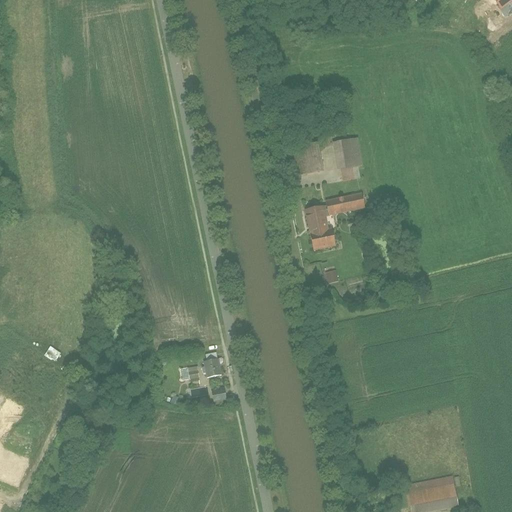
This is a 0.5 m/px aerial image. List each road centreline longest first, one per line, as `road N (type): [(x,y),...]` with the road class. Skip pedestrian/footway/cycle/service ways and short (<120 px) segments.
road 1 (residential): [(241,0),(347,511)]
road 2 (residential): [(163,0),(265,511)]
